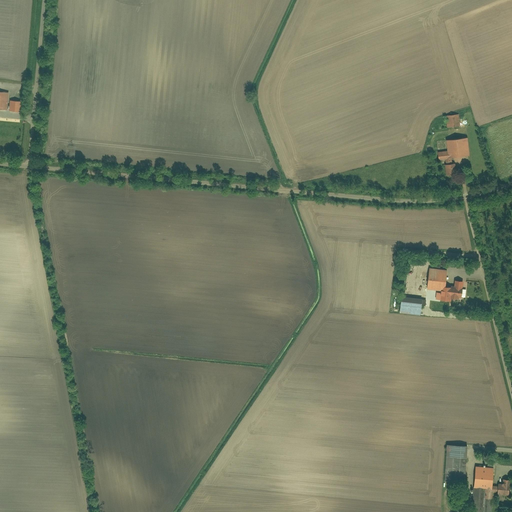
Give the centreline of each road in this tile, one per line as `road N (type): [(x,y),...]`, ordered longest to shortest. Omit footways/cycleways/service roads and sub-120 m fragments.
road 1 (unclassified): [(462,196),(24,166)]
road 2 (unclassified): [(511,412),(462,196)]
road 3 (unclassified): [(24,166),(40,0)]
